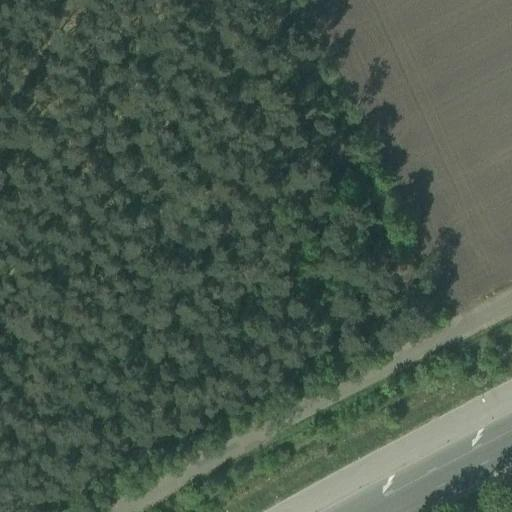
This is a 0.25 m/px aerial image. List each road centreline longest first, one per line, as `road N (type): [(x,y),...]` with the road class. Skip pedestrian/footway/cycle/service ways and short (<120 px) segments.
road 1 (unclassified): [(511,304),(119,511)]
road 2 (motorway): [(511,443),(381,511)]
